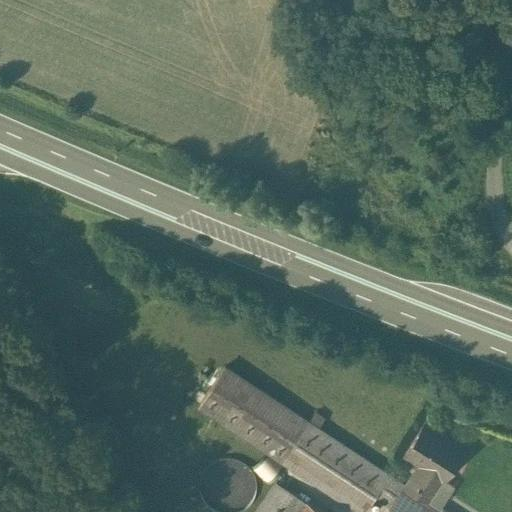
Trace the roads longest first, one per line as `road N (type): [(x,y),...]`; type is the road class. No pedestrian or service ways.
road 1 (trunk): [(511,335),(0,124)]
road 2 (trunk): [(0,152),(511,357)]
road 3 (unclassified): [(511,50),(492,140),(494,209),(511,237)]
